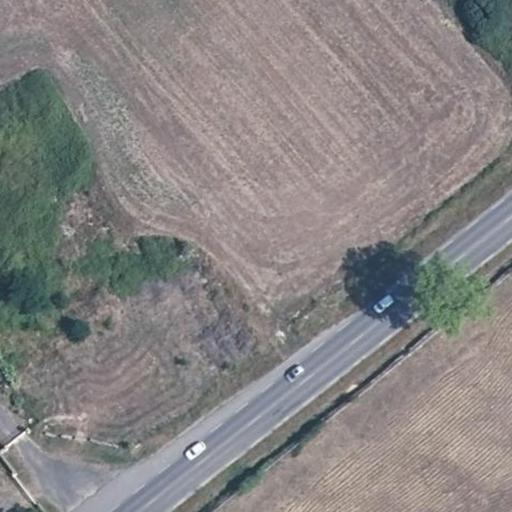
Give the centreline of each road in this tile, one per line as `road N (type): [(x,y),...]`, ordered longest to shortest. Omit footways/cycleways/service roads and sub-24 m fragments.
road 1 (primary): [(511,214),(136,511)]
road 2 (unknown): [(122,511),(0,425)]
